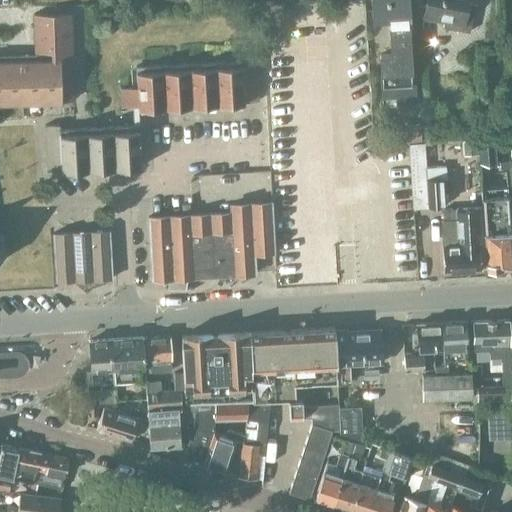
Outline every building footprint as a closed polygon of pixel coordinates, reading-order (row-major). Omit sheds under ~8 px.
[(390,55),(379,56),(381,99),(396,98),(396,104),(415,103),(413,72),(410,72),(407,18),(409,18),(407,0),(370,0),(371,20),(388,19),(390,55)] [(426,0),(423,16),(423,20),(443,24),(442,28),(469,33),(474,0),(426,0)] [(0,104),(60,102),(60,100),(73,100),(70,14),(32,15),(34,60),(0,61),(0,104)] [(484,33),(482,42),(494,43),(495,35),(484,33)] [(120,105),(132,105),(132,118),(133,126),(59,130),(59,126),(44,126),(47,172),(61,171),(61,172),(141,167),(138,118),(138,109),(244,103),(244,102),(257,102),(255,56),(241,57),(241,62),(130,68),(131,87),(119,87),(120,105)] [(420,141),(419,123),(403,124),(405,143),(420,141)] [(477,141),(461,142),(462,156),(477,155),(477,141)] [(494,163),(492,141),(479,142),(480,164),(494,163)] [(407,145),(410,170),(412,208),(426,208),(443,206),(443,205),(446,204),(445,196),(443,197),(441,178),(439,167),(425,168),(423,143),(407,145)] [(507,189),(481,191),(481,200),(481,208),(485,270),(501,269),(501,267),(511,266),(511,228),(510,198),(508,198),(507,189)] [(275,250),(274,220),(273,201),(229,203),(229,213),(147,218),(151,281),(168,280),(168,290),(184,290),(183,279),(255,274),(253,251),(275,250)] [(443,220),(440,220),(443,271),(480,269),(476,207),(442,210),(443,220)] [(92,280),(111,279),(108,231),(52,234),(55,282),(82,281),(82,284),(93,284),(92,280)] [(508,320),(505,320),(472,322),(473,342),(474,342),(474,350),(489,350),(489,354),(501,353),(501,360),(510,360),(509,353),(508,320)] [(465,322),(441,323),(443,361),(446,361),(465,360),(465,348),(466,348),(465,322)] [(443,361),(441,323),(416,324),(417,351),(418,351),(418,355),(403,356),(404,369),(434,367),(443,367),(443,361)] [(289,419),(310,418),(329,417),(329,425),(328,429),(332,431),(332,432),(339,431),(338,405),(301,407),(301,400),(295,400),(294,387),(337,384),(334,328),(250,333),(254,402),(288,401),(289,419)] [(382,363),(381,335),(380,328),(365,329),(365,331),(353,332),(353,329),(335,330),(336,352),(338,384),(350,384),(349,365),(382,363)] [(168,336),(142,338),(144,373),(170,372),(168,336)] [(181,340),(183,373),(184,393),(185,405),(253,401),(249,336),(181,340)] [(142,338),(109,340),(111,371),(112,383),(145,380),(144,373),(142,338)] [(111,371),(109,340),(89,341),(91,371),(86,371),(87,386),(102,385),(101,372),(111,371)] [(0,377),(1,377),(18,376),(19,376),(21,375),(24,372),(25,370),(27,367),(28,363),(27,361),(27,359),(26,357),(24,355),(22,353),(19,351),(5,352),(0,352),(0,377)] [(443,367),(434,367),(435,375),(447,374),(446,361),(443,361),(443,367)] [(183,373),(173,373),(174,391),(180,391),(180,393),(184,393),(183,373)] [(473,399),(472,374),(422,376),(423,401),(473,399)] [(159,382),(145,382),(146,396),(147,409),(180,407),(180,406),(180,393),(180,391),(174,391),(160,392),(159,382)] [(508,401),(507,388),(477,389),(477,402),(508,401)] [(87,392),(88,403),(96,403),(114,402),(114,405),(114,409),(122,408),(121,400),(114,400),(113,390),(87,392)] [(96,403),(88,403),(88,416),(97,416),(96,403)] [(246,404),(239,404),(213,405),(213,420),(245,419),(246,404)] [(255,440),(243,439),(239,476),(254,478),(256,455),(264,455),(267,422),(268,406),(248,404),(246,420),(255,421),(255,440)] [(338,405),(339,431),(340,440),(362,438),(360,406),(344,407),(344,404),(338,405)] [(188,444),(184,457),(203,464),(214,432),(213,420),(213,405),(194,406),(194,410),(193,423),(193,429),(188,444)] [(180,407),(147,409),(148,446),(180,445),(178,420),(178,412),(181,411),(183,411),(194,410),(194,406),(180,406),(180,407)] [(96,429),(130,440),(137,418),(103,407),(96,429)] [(312,425),(304,447),(324,454),(332,432),(312,425)] [(214,432),(203,464),(226,471),(239,476),(243,439),(244,434),(227,429),(224,436),(214,432)] [(313,501),(331,507),(352,443),(344,441),(333,474),(323,471),(313,501)] [(331,507),(346,511),(348,511),(363,471),(353,467),(360,446),(352,443),(331,507)] [(33,481),(35,471),(39,453),(1,445),(0,447),(0,475),(12,478),(13,476),(32,480),(33,481)] [(304,447),(300,459),(321,465),(324,454),(304,447)] [(381,449),(378,457),(386,459),(389,451),(381,449)] [(380,477),(368,511),(388,511),(394,494),(387,491),(390,481),(387,480),(390,471),(401,475),(398,484),(402,486),(411,459),(389,451),(386,459),(382,471),(380,477)] [(39,453),(35,471),(46,473),(44,483),(61,487),(67,459),(39,453)] [(434,453),(430,465),(460,476),(475,481),(479,469),(434,453)] [(300,459),(296,470),(317,477),(321,465),(300,459)] [(348,511),(368,511),(380,477),(382,471),(364,465),(363,471),(348,511)] [(460,476),(430,465),(427,475),(434,478),(429,495),(440,499),(446,482),(457,485),(460,476)] [(317,477),(296,470),(289,493),(309,500),(317,477)] [(422,511),(426,504),(429,495),(434,478),(427,475),(422,473),(413,499),(403,496),(397,511),(422,511)] [(481,483),(475,481),(460,476),(457,485),(455,491),(476,498),(481,483)] [(32,480),(28,495),(35,496),(38,482),(33,481),(32,480)] [(0,484),(0,491),(9,493),(10,486),(0,484)] [(28,495),(20,494),(18,507),(6,506),(5,511),(57,511),(59,499),(46,497),(35,496),(28,495)]
